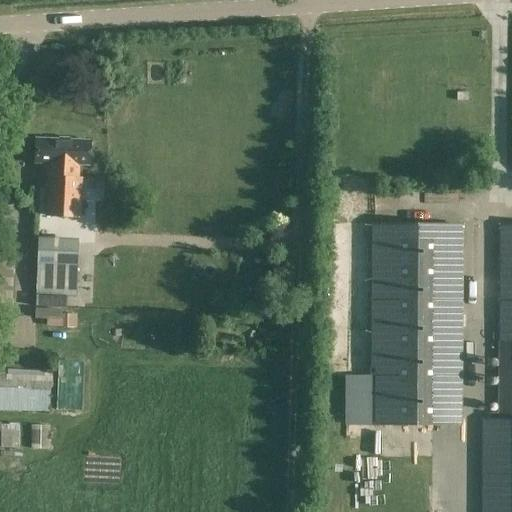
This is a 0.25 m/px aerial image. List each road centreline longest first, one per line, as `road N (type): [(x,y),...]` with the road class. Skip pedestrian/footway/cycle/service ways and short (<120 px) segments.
road 1 (unknown): [(304,1),(289,511)]
road 2 (unclassified): [(0,21),(323,0)]
